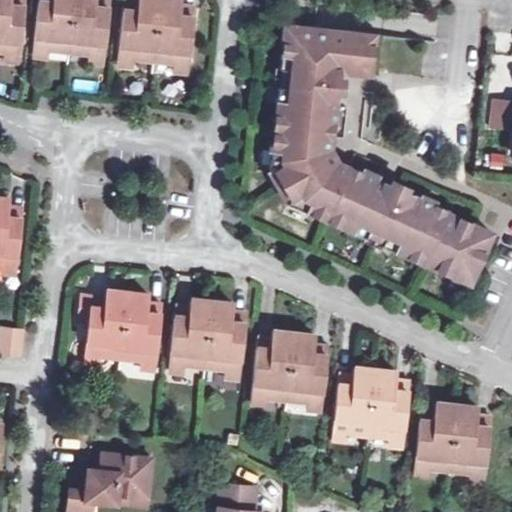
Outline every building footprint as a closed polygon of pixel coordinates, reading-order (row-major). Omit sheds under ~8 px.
[(24,3),(10,2),(10,0),(0,0),(0,48),(3,49),(2,57),(18,58),(24,3)] [(68,49),(73,0),(51,0),(52,1),(42,0),(37,0),(32,53),(48,55),(49,47),(68,49)] [(109,7),(95,6),(96,0),(73,0),(68,49),(88,51),(87,59),(103,60),(109,7)] [(153,58),(159,0),(136,0),(136,10),(122,9),(116,62),(132,64),(133,56),(153,58)] [(123,0),(122,9),(136,10),(136,0),(123,0)] [(194,16),(180,14),(181,4),(181,0),(159,0),(153,58),(173,60),(172,68),(189,70),(194,16)] [(181,4),(180,14),(194,16),(196,6),(181,4)] [(338,67),(360,69),(363,33),(292,25),(291,41),(285,41),(284,54),(282,53),(280,67),(286,68),(285,87),(278,86),(276,100),(279,100),(275,144),(271,143),(269,168),(277,169),(292,194),(288,202),(310,213),(311,210),(352,228),(351,231),(364,237),(366,231),(383,238),(381,243),(394,250),(395,247),(421,258),(420,260),(433,266),(433,264),(468,280),(480,251),(462,242),(469,223),(402,194),(402,190),(400,186),(397,183),(392,183),(388,185),(386,189),(363,179),(364,174),(347,166),(345,171),(332,164),(332,154),(324,148),(325,133),(329,133),(331,117),(327,116),(330,89),(339,84),(337,74),(338,67)] [(372,34),(363,33),(360,69),(368,70),(372,34)] [(21,217),(6,215),(7,205),(8,195),(0,194),(0,269),(15,271),(21,217)] [(7,205),(6,215),(21,217),(22,207),(7,205)] [(462,242),(480,251),(487,231),(469,223),(462,242)] [(104,297),(103,307),(89,305),(89,296),(79,294),(77,315),(87,316),(83,359),(98,361),(99,352),(118,355),(125,290),(105,288),(104,297)] [(160,313),(147,311),(147,301),(148,293),(125,290),(118,355),(139,357),(139,364),(155,366),(160,313)] [(89,305),(103,307),(104,297),(89,296),(89,305)] [(204,364),(211,299),(191,297),(190,306),(189,315),(175,313),(169,367),(183,369),(184,361),(204,364)] [(244,321),(231,319),(232,310),(233,301),(211,299),(204,364),(224,365),(224,373),(238,374),(244,321)] [(147,301),(147,311),(160,313),(161,303),(147,301)] [(175,304),(175,313),(189,315),(190,306),(175,304)] [(232,310),(231,319),(244,321),(244,311),(232,310)] [(30,330),(0,326),(0,354),(27,357),(30,330)] [(286,396),(293,333),(272,330),(271,339),(270,349),(256,347),(250,400),(266,402),(267,394),(286,396)] [(326,355),(312,353),(313,343),(314,335),(293,333),(286,396),(306,398),(305,406),(321,407),(326,355)] [(256,338),(256,347),(270,349),(271,339),(256,338)] [(313,343),(312,353),(326,355),(327,345),(313,343)] [(346,430),(367,432),(374,369),(353,367),(352,376),(350,386),(336,384),(331,436),(346,437),(346,430)] [(394,371),(374,369),(367,432),(385,433),(384,441),(400,443),(406,392),(392,391),(393,380),(394,371)] [(337,374),(336,384),(350,386),(352,376),(337,374)] [(407,382),(393,380),(392,391),(406,392),(407,382)] [(427,465),(449,467),(456,405),(435,403),(434,411),(433,421),(416,419),(411,470),(426,472),(427,465)] [(483,477),(488,427),(474,425),(475,416),(476,407),(456,405),(449,467),(467,469),(467,476),(483,477)] [(418,409),(416,419),(433,421),(434,411),(418,409)] [(490,417),(475,416),(474,425),(488,427),(490,417)] [(102,452),(100,467),(108,469),(110,453),(102,452)] [(113,490),(147,493),(151,457),(110,453),(108,469),(100,467),(89,466),(86,489),(70,487),(67,511),(90,511),(92,498),(112,500),(113,490)] [(218,511),(252,511),(254,489),(221,485),(218,511)] [(113,490),(112,500),(145,504),(147,493),(113,490)]
